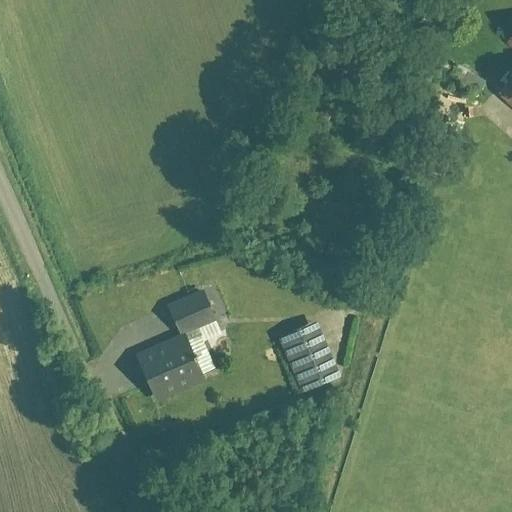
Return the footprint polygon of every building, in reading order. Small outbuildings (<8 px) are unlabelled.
[(511,70),(493,88),(511,107),(511,70)] [(203,291),(170,305),(181,332),(214,318),(203,291)] [(115,303),(126,327),(147,317),(136,293),(115,303)] [(314,320),(272,339),(297,395),(340,376),(314,320)] [(140,356),(158,396),(202,376),(201,373),(215,367),(200,333),(187,339),(185,336),(140,356)]
